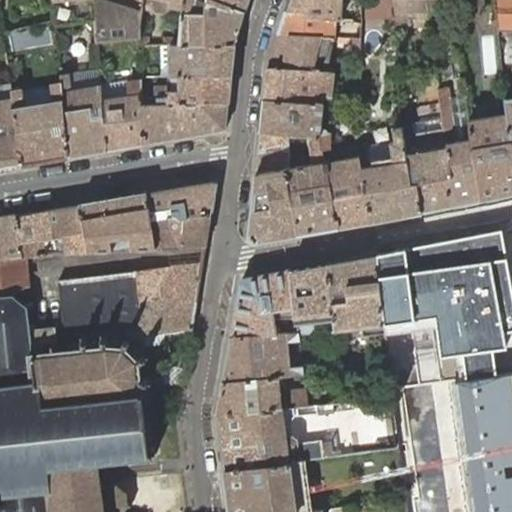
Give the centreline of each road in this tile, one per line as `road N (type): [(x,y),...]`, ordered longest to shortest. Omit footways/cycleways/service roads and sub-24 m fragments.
road 1 (residential): [(511,210),(247,257),(221,253)]
road 2 (residential): [(205,511),(192,419),(221,253)]
road 3 (residential): [(235,156),(0,192)]
road 4 (residential): [(235,156),(270,0)]
